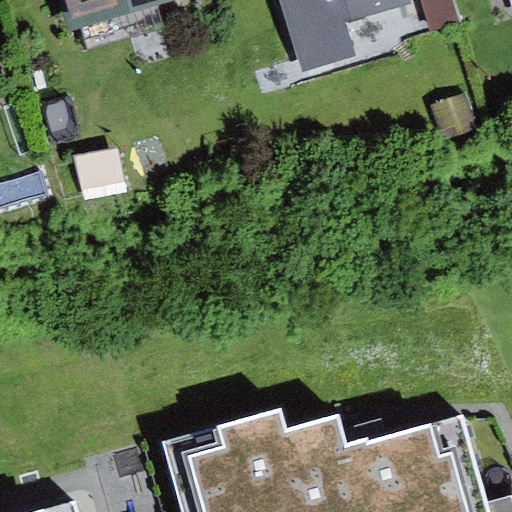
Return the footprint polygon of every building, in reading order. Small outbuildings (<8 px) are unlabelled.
[(62,0),(70,25),(154,0),(62,0)] [(284,0),(303,68),(364,51),(355,18),(409,3),(419,36),(455,26),(447,0),(284,0)] [(447,0),(455,26),(511,14),(506,0),(447,0)] [(464,92),(435,104),(449,138),(478,127),(464,92)] [(118,144),(79,151),(87,196),(126,189),(118,144)] [(280,401),(165,435),(187,511),(496,511),(466,405),(347,431),(339,406),(286,421),(280,401)] [(0,511),(80,511),(75,492),(0,510),(0,511)]
